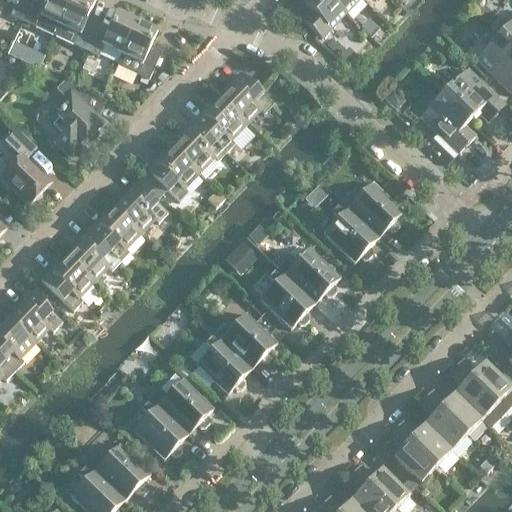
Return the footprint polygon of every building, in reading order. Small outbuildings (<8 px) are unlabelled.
[(10,18),(23,24),(34,1),(32,0),(0,0),(15,7),(10,18)] [(54,39),(72,0),(47,0),(45,6),(34,1),(23,24),(35,30),(35,31),(54,40),(54,39)] [(72,0),(54,39),(85,54),(96,30),(85,25),(96,2),(92,0),(72,0)] [(346,17),(328,0),(308,0),(303,6),(310,14),(302,22),(322,42),(346,17)] [(361,1),(359,0),(328,0),(346,17),(361,1)] [(103,49),(122,58),(137,26),(132,23),(133,19),(119,12),(108,36),(96,30),(85,54),(98,60),(103,49)] [(117,68),(136,77),(136,78),(148,83),(159,60),(148,55),(159,31),(144,24),(142,28),(137,26),(122,58),(117,68)] [(511,25),(500,39),(511,50),(511,25)] [(511,50),(500,39),(476,63),(511,97),(511,50)] [(15,61),(21,48),(11,43),(5,56),(15,61)] [(347,50),(336,62),(351,75),(361,64),(347,50)] [(466,61),(472,56),(468,52),(462,57),(466,61)] [(467,72),(443,96),(471,123),(480,114),(483,117),(483,121),(488,126),(505,109),(467,72)] [(220,104),(246,129),(260,114),(264,118),(273,108),(240,76),(228,89),(232,92),(220,104)] [(71,156),(73,155),(76,152),(80,156),(98,137),(96,135),(104,127),(97,121),(105,104),(64,85),(57,91),(66,100),(56,110),(61,115),(59,116),(60,117),(49,128),(61,140),(55,145),(65,155),(66,156),(68,156),(69,156),(70,156),(71,156)] [(405,104),(394,92),(384,102),(396,114),(405,104)] [(471,123),(443,96),(420,120),(458,157),(475,140),(469,134),(466,134),(463,131),(471,123)] [(204,113),(193,125),(226,157),(235,148),(231,144),(246,129),(220,104),(208,117),(204,113)] [(217,166),(226,157),(193,125),(182,137),(185,140),(173,153),(199,178),(213,163),(217,166)] [(29,208),(50,187),(25,163),(36,151),(16,132),(4,144),(20,160),(0,180),(29,208)] [(199,178),(173,153),(161,165),(158,162),(146,174),(149,177),(143,182),(160,199),(166,193),(175,203),(199,178)] [(126,201),(114,214),(140,239),(155,224),(158,227),(167,217),(155,205),(160,199),(143,182),(137,188),(135,185),(123,198),(126,201)] [(303,203),(313,212),(330,196),(320,186),(303,203)] [(350,195),(341,205),(379,242),(388,233),(390,235),(395,235),(400,230),(400,225),(397,223),(404,216),(373,186),(357,202),(350,195)] [(206,203),(215,211),(223,203),(215,194),(206,203)] [(379,242),(341,205),(331,215),(338,222),(323,238),(354,268),(360,261),(363,263),(368,263),(373,259),(372,254),(370,251),(379,242)] [(140,239),(114,214),(102,226),(99,223),(87,234),(120,266),(129,257),(126,253),(140,239)] [(281,217),(277,214),(272,220),(275,223),(281,217)] [(261,226),(250,237),(257,243),(267,233),(261,226)] [(79,250),(68,262),(93,287),(108,272),(111,275),(120,266),(87,234),(76,246),(79,250)] [(237,275),(254,257),(242,246),(225,264),(237,275)] [(277,271),(315,307),(324,298),(327,301),(332,301),(337,296),(336,291),(334,288),(340,282),(309,252),(294,268),(287,261),(277,271)] [(93,287),(68,262),(56,274),(52,271),(40,283),(73,315),(82,305),(79,302),(93,287)] [(315,307),(277,271),(268,281),(275,287),(259,303),(290,333),(297,327),(299,329),(304,329),(309,324),(309,319),(306,317),(315,307)] [(21,310),(9,323),(35,348),(49,333),(53,336),(62,326),(29,295),(17,307),(21,310)] [(218,332),(214,336),(252,373),(261,364),(263,366),(268,366),(273,362),(273,357),(270,354),(277,347),(246,317),(230,333),(223,327),(218,332)] [(35,348),(9,323),(0,331),(0,360),(15,375),(24,366),(20,363),(35,348)] [(209,323),(205,327),(214,336),(218,332),(209,323)] [(205,327),(201,331),(210,340),(214,336),(205,327)] [(211,353),(196,369),(227,399),(233,392),(236,395),(241,395),(246,390),(246,385),(243,382),(252,373),(214,336),(210,340),(204,346),(211,353)] [(0,383),(2,381),(6,384),(15,375),(0,360),(0,383)] [(463,362),(456,369),(505,417),(511,409),(511,391),(485,365),(476,374),(463,362)] [(454,397),(481,424),(490,432),(505,417),(456,369),(449,377),(462,389),(454,397)] [(151,402),(189,439),(197,429),(200,432),(205,432),(210,427),(210,422),(207,419),(213,413),(182,383),(167,399),(160,392),(151,402)] [(433,393),(426,400),(466,439),(481,424),(454,397),(446,405),(433,393)] [(451,455),(466,439),(426,400),(419,408),(432,420),(424,428),(451,455)] [(189,439),(151,402),(141,412),(148,418),(132,434),(164,464),(170,458),(173,460),(178,460),(182,456),(182,450),(180,448),(189,439)] [(396,432),(436,470),(451,455),(424,428),(416,437),(403,424),(396,432)] [(421,487),(436,470),(396,432),(389,439),(402,451),(393,460),(421,487)] [(193,440),(185,448),(198,463),(207,455),(193,440)] [(150,478),(119,448),(104,464),(97,458),(87,467),(125,504),(134,495),(137,497),(142,497),(146,493),(146,488),(144,485),(150,478)] [(79,457),(76,460),(77,464),(80,467),(84,467),(87,464),(87,460),(83,457),(79,457)] [(117,511),(125,504),(87,467),(78,477),(85,484),(69,500),(81,511),(117,511)] [(353,476),(390,511),(396,511),(409,499),(382,472),(373,481),(360,469),(353,476)] [(390,511),(353,476),(346,483),(359,496),(351,504),(359,511),(390,511)] [(359,511),(351,504),(343,511),(330,500),(323,507),(328,511),(359,511)]
